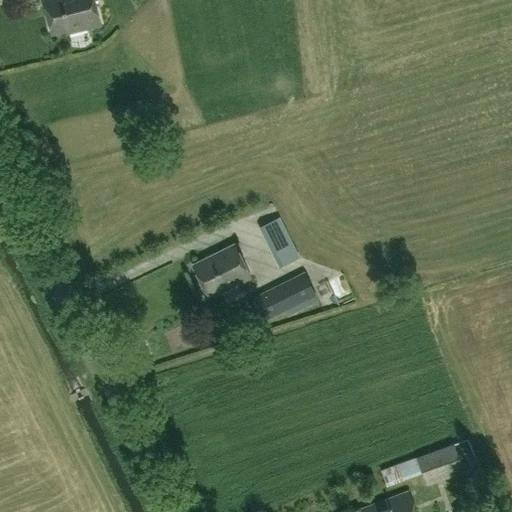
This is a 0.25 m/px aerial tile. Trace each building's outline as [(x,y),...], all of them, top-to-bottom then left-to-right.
[(66,34),(99,25),(92,0),(41,0),(51,35),(66,31),(66,34)] [(279,218),(260,227),(279,266),(298,257),(279,218)] [(249,278),(233,245),(193,265),(209,297),(249,278)] [(304,272),(252,298),(263,321),(285,310),(288,315),(318,300),(304,272)] [(340,293),(347,307),(362,301),(356,286),(340,293)] [(452,443),(415,457),(380,470),(387,488),(422,475),(426,487),(464,472),(452,443)] [(416,511),(408,491),(360,509),(360,511),(416,511)]
